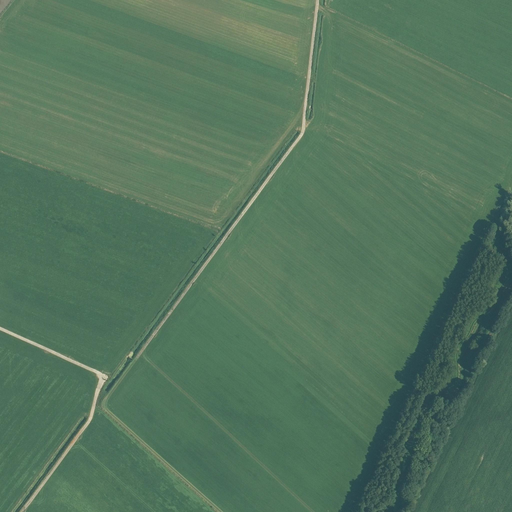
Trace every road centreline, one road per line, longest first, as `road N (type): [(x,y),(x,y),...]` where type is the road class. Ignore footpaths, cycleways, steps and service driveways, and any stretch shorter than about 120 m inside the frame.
road 1 (track): [(137,359),(305,131),(318,0)]
road 2 (track): [(0,328),(103,375),(89,418),(22,511)]
